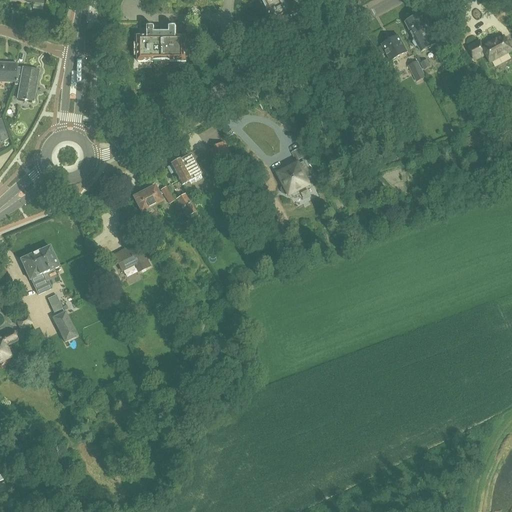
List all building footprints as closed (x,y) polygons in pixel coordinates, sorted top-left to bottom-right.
[(18,0),(19,1),(33,3),(32,9),(42,11),(43,5),(44,0),(18,0)] [(261,0),(267,11),(284,3),(290,0),(290,1),(292,0),(261,0)] [(297,14),(290,1),(290,0),(284,3),(267,11),(275,26),(291,17),(297,14)] [(418,47),(421,53),(436,45),(420,16),(406,24),(415,41),(414,41),(413,43),(415,47),(417,47),(418,47)] [(138,38),(138,63),(150,63),(150,28),(148,28),(148,38),(138,38)] [(150,28),(150,63),(162,63),(162,34),(155,34),(154,28),(150,28)] [(162,34),(162,63),(174,63),(174,28),(170,28),(170,34),(162,34)] [(174,28),(174,63),(186,63),(186,37),(176,37),(176,28),(174,28)] [(386,53),(391,62),(407,53),(399,37),(382,46),(382,47),(379,48),(382,55),(386,53)] [(485,53),(490,63),(511,52),(505,37),(498,41),(497,40),(489,43),(490,44),(483,48),(481,42),(469,48),(474,59),(485,53)] [(436,52),(445,68),(455,62),(447,46),(436,52)] [(420,64),(424,71),(431,68),(427,60),(426,61),(426,59),(420,62),(421,64),(420,64)] [(408,67),(416,83),(426,78),(418,62),(408,67)] [(0,82),(15,83),(16,68),(16,64),(0,63),(0,82)] [(22,69),(16,68),(15,83),(14,85),(20,86),(18,99),(33,101),(39,71),(23,68),(22,69)] [(223,143),(209,150),(218,166),(231,159),(223,143)] [(175,173),(182,186),(189,182),(191,186),(202,179),(200,176),(201,176),(190,156),(179,162),(179,161),(171,166),(167,168),(171,175),(175,173)] [(283,194),(286,196),(289,194),(290,196),(309,185),(306,180),(312,177),(304,162),(299,165),(298,165),(279,175),(285,186),(282,188),(281,191),(283,194)] [(311,165),(315,174),(322,170),(318,162),(311,165)] [(142,212),(144,216),(153,212),(150,208),(162,201),(155,186),(133,197),(141,212),(142,212)] [(160,190),(169,204),(175,201),(166,187),(160,190)] [(190,205),(184,194),(175,200),(183,213),(186,218),(194,213),(190,205)] [(173,210),(183,225),(188,222),(178,207),(173,210)] [(260,215),(265,223),(269,220),(264,213),(260,215)] [(135,264),(139,271),(150,266),(147,259),(144,260),(136,245),(134,246),(127,233),(120,237),(126,250),(114,256),(122,271),(135,264)] [(256,238),(259,244),(264,241),(262,235),(256,238)] [(48,282),(46,283),(43,277),(60,270),(49,247),(20,260),(30,280),(31,280),(38,295),(51,289),(48,282)] [(100,249),(91,253),(96,265),(105,261),(100,249)] [(146,280),(156,276),(153,269),(143,273),(146,280)] [(44,304),(58,299),(57,294),(43,299),(44,304)] [(54,322),(64,343),(77,337),(78,336),(70,321),(65,311),(52,318),(54,322)] [(18,325),(20,330),(27,326),(32,324),(27,315),(16,321),(18,325)] [(28,332),(32,340),(38,337),(37,336),(34,329),(28,332)] [(0,362),(11,358),(10,356),(14,353),(11,347),(7,349),(6,347),(18,341),(14,332),(0,339),(0,362)] [(131,375),(134,382),(143,378),(140,371),(131,375)] [(136,393),(139,399),(148,395),(145,389),(136,393)] [(0,480),(13,474),(11,469),(0,474),(0,480)]
